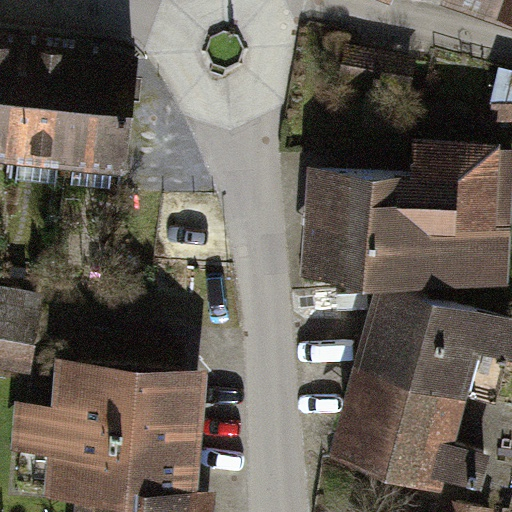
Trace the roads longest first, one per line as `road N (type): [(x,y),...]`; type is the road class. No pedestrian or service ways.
road 1 (residential): [(232,93),(251,178),(280,511)]
road 2 (residential): [(331,0),(511,42)]
